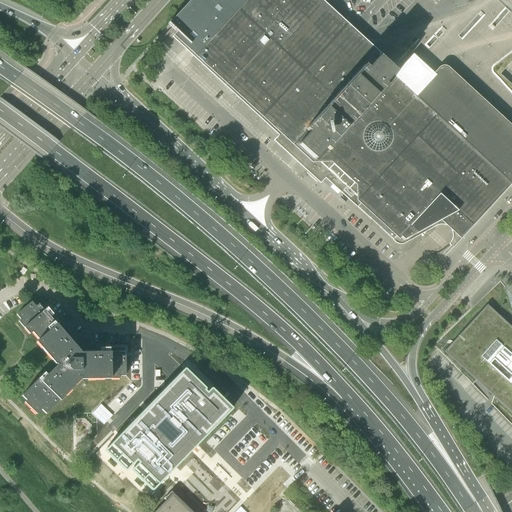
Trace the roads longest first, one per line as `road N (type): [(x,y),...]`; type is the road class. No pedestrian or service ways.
road 1 (trunk): [(470,511),(370,380),(258,268),(0,66)]
road 2 (trunk): [(0,111),(236,289),(342,389)]
road 3 (trunk): [(0,208),(57,249),(213,316),(342,389)]
road 4 (trunk): [(353,316),(94,72)]
road 5 (residential): [(431,422),(413,378),(413,342),(497,236)]
road 6 (residential): [(497,236),(412,315),(393,323),(353,316)]
road 7 (trunk): [(342,389),(440,511)]
road 8 (secondary): [(0,175),(94,72)]
road 9 (trunk): [(431,422),(353,316)]
